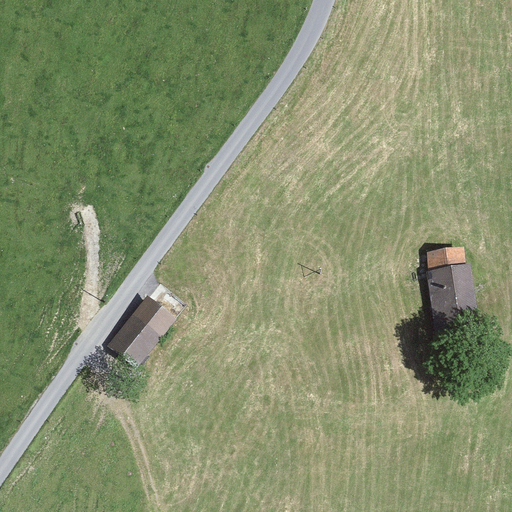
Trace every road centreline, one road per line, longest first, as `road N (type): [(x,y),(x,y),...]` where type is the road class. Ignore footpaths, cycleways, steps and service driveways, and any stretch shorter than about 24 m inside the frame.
road 1 (unclassified): [(0,470),(305,49),(324,0)]
road 2 (track): [(156,511),(130,415),(96,334)]
